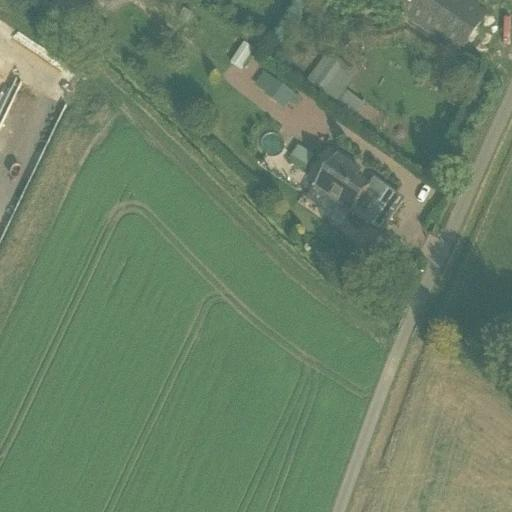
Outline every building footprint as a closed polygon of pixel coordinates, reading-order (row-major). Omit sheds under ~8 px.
[(484,16),(460,0),(376,0),(457,55),(484,16)] [(362,104),(344,94),(355,74),(324,56),(308,85),(357,112),(362,104)] [(253,89),(291,113),(300,99),(262,75),(253,89)] [(306,171),(312,156),(294,149),(288,164),(306,171)] [(348,169),(336,160),(306,204),(321,214),(328,204),(351,220),(368,194),(355,184),(358,181),(346,173),(348,169)] [(0,242),(20,196),(0,187),(0,242)]
